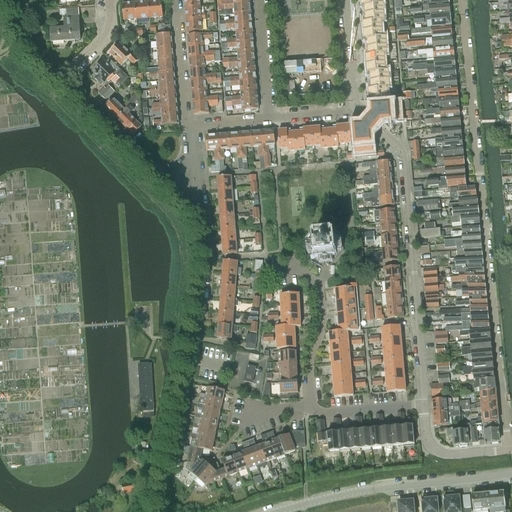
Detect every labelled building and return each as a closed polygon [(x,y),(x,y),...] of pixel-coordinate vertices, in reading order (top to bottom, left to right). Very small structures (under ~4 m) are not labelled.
[(185,0),(186,8),(201,7),(200,0),(185,0)] [(364,6),(365,22),(381,21),(384,21),(383,3),(380,4),(379,0),(360,0),(361,6),(364,6)] [(509,5),(510,12),(511,12),(511,3),(507,3),(507,1),(502,1),(503,6),(509,5)] [(148,3),(150,19),(163,17),(162,2),(148,3)] [(136,4),(137,20),(150,19),(148,3),(136,4)] [(124,21),(137,20),(136,4),(123,5),(124,21)] [(219,6),(219,11),(235,10),(235,15),(251,14),(250,4),(219,6)] [(430,12),(430,17),(450,15),(449,4),(430,6),(410,8),(411,14),(423,13),(423,12),(430,12)] [(186,8),(187,21),(201,19),(201,7),(186,8)] [(226,21),(227,24),(252,23),(251,14),(235,15),(235,20),(226,21)] [(431,21),(432,28),(451,26),(450,15),(430,17),(414,18),(415,25),(425,24),(425,22),(431,21)] [(51,30),(52,42),(81,40),(79,17),(65,18),(65,29),(51,30)] [(187,21),(187,32),(202,31),(201,19),(187,21)] [(503,19),(504,25),(510,24),(511,30),(511,29),(511,21),(508,21),(508,19),(503,19)] [(362,22),(363,39),(366,39),(382,37),(381,21),(365,22),(362,22)] [(236,29),(236,34),(252,33),(252,23),(227,24),(227,30),(236,29)] [(412,35),(416,35),(432,33),(432,39),(452,37),(451,26),(432,28),(411,30),(412,35)] [(188,35),(189,47),(204,46),(203,40),(213,40),(213,38),(217,38),(217,33),(188,35)] [(237,40),(221,41),(222,44),(253,42),(252,33),(236,34),(237,40)] [(511,36),(501,37),(502,43),(511,41),(511,33),(511,34),(511,36)] [(156,36),(157,48),(173,47),(172,35),(156,36)] [(367,51),(367,52),(367,53),(368,56),(383,55),(386,54),(385,37),(382,37),(366,39),(367,51)] [(407,41),(408,48),(427,46),(427,45),(433,44),(433,49),(453,47),(452,37),(432,39),(410,41),(407,41)] [(222,44),(222,52),(229,51),(228,49),(237,48),(238,53),(254,52),(253,42),(222,44)] [(119,45),(112,53),(109,55),(122,67),(128,60),(134,66),(138,61),(131,53),(129,55),(127,53),(119,45)] [(189,47),(189,58),(220,56),(220,51),(204,52),(204,46),(189,47)] [(157,48),(158,61),(174,60),(173,47),(157,48)] [(418,56),(426,56),(426,55),(434,54),(434,60),(454,58),(453,47),(433,49),(433,50),(417,51),(418,56)] [(238,59),(222,60),(223,64),(255,62),(254,52),(238,53),(238,59)] [(365,57),(366,73),(369,73),(384,71),(383,55),(368,56),(365,57)] [(189,58),(190,70),(205,69),(204,63),(215,62),(215,63),(220,62),(220,56),(189,58)] [(413,71),(420,71),(454,68),(454,58),(434,60),(435,64),(427,65),(427,64),(413,66),(413,71)] [(105,84),(109,80),(119,89),(128,78),(109,59),(105,63),(103,62),(92,72),(97,76),(94,79),(99,84),(102,81),(105,84)] [(158,61),(159,69),(159,73),(155,73),(155,69),(147,70),(148,74),(149,74),(175,72),(174,60),(158,61)] [(223,64),(223,69),(239,67),(239,73),(255,72),(255,62),(223,64)] [(436,74),(436,79),(455,78),(454,68),(420,71),(420,76),(436,74)] [(190,70),(191,81),(220,79),(220,74),(205,75),(205,69),(190,70)] [(370,89),(386,88),(388,88),(387,70),(384,71),(369,73),(370,89)] [(149,74),(149,78),(158,78),(159,82),(175,81),(175,72),(149,74)] [(239,77),(224,79),(224,84),(256,82),(255,72),(239,73),(239,77)] [(437,84),(423,85),(416,86),(416,91),(419,91),(456,87),(455,78),(436,79),(437,84)] [(191,81),(192,92),(207,91),(206,85),(221,84),(220,79),(191,81)] [(151,87),(151,92),(176,89),(175,81),(159,82),(159,86),(151,87)] [(224,84),(224,88),(240,87),(240,92),(257,91),(256,82),(224,84)] [(439,94),(440,99),(457,98),(456,87),(419,91),(419,96),(439,94)] [(104,89),(101,92),(107,98),(113,92),(109,88),(106,91),(104,89)] [(367,89),(368,105),(387,104),(386,88),(370,89),(367,89)] [(160,95),(160,100),(177,98),(176,89),(151,92),(151,96),(160,95)] [(192,92),(193,103),(222,101),(221,96),(207,97),(207,91),(192,92)] [(241,97),(225,98),(225,103),(232,102),(257,100),(257,91),(240,92),(241,97)] [(101,92),(95,98),(101,104),(107,98),(101,92)] [(105,108),(117,120),(130,107),(130,106),(138,97),(135,94),(122,108),(114,100),(105,108)] [(368,105),(368,109),(370,109),(370,114),(370,115),(379,122),(399,120),(398,104),(398,103),(398,95),(394,96),(394,104),(387,104),(368,105)] [(152,105),(153,109),(177,107),(177,98),(160,100),(161,104),(152,105)] [(423,106),(427,105),(440,104),(440,109),(458,108),(457,98),(440,99),(423,101),(423,106)] [(242,106),(242,111),(258,110),(257,100),(232,102),(232,107),(242,106)] [(193,103),(194,115),(208,114),(208,107),(215,106),(216,113),(223,112),(222,101),(193,103)] [(129,131),(134,136),(141,128),(141,126),(143,124),(142,116),(136,121),(129,115),(134,110),(130,107),(117,120),(129,131)] [(161,113),(161,117),(178,115),(177,107),(153,109),(153,113),(161,113)] [(426,111),(426,115),(441,114),(441,119),(459,117),(458,108),(440,109),(426,111)] [(365,120),(360,126),(361,125),(371,132),(375,128),(379,122),(370,115),(370,114),(365,120)] [(154,126),(179,124),(178,115),(161,117),(162,120),(153,121),(154,126)] [(425,126),(431,125),(442,124),(443,129),(460,127),(459,117),(441,119),(424,120),(425,126)] [(336,130),(338,145),(354,144),(352,125),(335,126),(336,130)] [(352,125),(354,144),(355,154),(347,155),(347,160),(356,159),(355,155),(361,155),(361,158),(384,156),(384,152),(372,153),(371,132),(361,125),(360,126),(356,126),(355,125),(352,125)] [(443,134),(443,139),(461,137),(460,127),(443,129),(432,130),(432,135),(443,134)] [(302,132),(305,148),(321,146),(320,131),(319,128),(302,129),(302,132)] [(320,131),(321,146),(321,149),(338,148),(338,145),(336,130),(320,131)] [(262,132),(265,168),(271,168),(270,156),(269,156),(268,146),(275,145),(273,131),(262,132)] [(305,151),(305,148),(302,132),(286,133),(286,131),(277,131),(279,150),(287,149),(288,152),(305,151)] [(258,147),(260,165),(260,169),(265,168),(262,132),(251,133),(252,147),(258,147)] [(240,134),(242,158),(246,158),(245,148),(252,147),(251,133),(240,134)] [(236,149),(238,171),(243,170),(242,166),(242,158),(240,134),(228,135),(229,150),(236,149)] [(217,136),(219,160),(224,160),(223,150),(229,150),(228,135),(217,136)] [(211,167),(212,173),(220,172),(220,167),(219,160),(217,136),(206,136),(207,152),(214,151),(215,166),(211,167)] [(435,140),(435,149),(462,147),(461,137),(443,139),(435,140)] [(436,149),(437,159),(463,157),(462,147),(435,149),(436,149)] [(437,159),(438,169),(464,167),(463,157),(437,159)] [(362,164),(362,169),(377,167),(377,172),(391,171),(390,162),(362,164)] [(447,173),(447,178),(464,176),(464,167),(438,169),(438,174),(447,173)] [(377,172),(378,176),(363,177),(363,182),(392,179),(391,171),(377,172)] [(465,186),(464,176),(447,178),(426,180),(427,187),(440,186),(439,185),(448,184),(448,188),(465,186)] [(217,178),(218,191),(232,190),(231,177),(217,178)] [(363,182),(364,186),(378,185),(379,189),(392,188),(392,179),(363,182)] [(458,194),(458,199),(476,197),(475,187),(445,190),(445,194),(450,193),(450,194),(458,194)] [(379,194),(372,194),(363,195),(364,199),(367,199),(393,197),(392,188),(379,189),(379,194)] [(218,191),(219,204),(233,203),(232,190),(218,191)] [(372,198),(364,199),(364,204),(371,203),(372,208),(380,207),(394,206),(393,197),(372,198)] [(448,205),(448,209),(453,209),(477,206),(476,197),(458,199),(459,204),(448,205)] [(417,202),(418,212),(439,210),(438,201),(417,202)] [(219,204),(220,216),(234,216),(233,203),(219,204)] [(453,213),(448,213),(449,218),(451,217),(461,217),(478,215),(477,206),(453,209),(453,213)] [(379,211),(380,224),(395,223),(394,210),(379,211)] [(260,227),(259,213),(253,214),(253,219),(251,219),(252,227),(260,227)] [(461,217),(451,217),(452,224),(461,224),(461,228),(479,226),(479,225),(478,215),(461,217)] [(220,216),(221,230),(235,228),(234,216),(220,216)] [(380,224),(381,237),(396,236),(395,223),(380,224)] [(455,233),(451,233),(452,236),(480,234),(480,230),(479,226),(461,228),(462,232),(455,233)] [(221,230),(222,243),(236,241),(235,228),(221,230)] [(420,231),(421,239),(441,237),(441,229),(435,230),(426,231),(420,231)] [(330,242),(328,240),(327,232),(318,233),(319,241),(318,243),(309,244),(310,253),(319,252),(320,253),(321,262),(330,261),(329,252),(331,250),(339,250),(338,241),(330,242)] [(454,240),(444,241),(445,245),(481,242),(480,234),(452,236),(452,237),(462,236),(462,240),(454,240)] [(381,237),(382,249),(397,248),(396,236),(381,237)] [(222,243),(223,255),(237,254),(236,241),(222,243)] [(464,247),(464,251),(482,249),(481,242),(445,245),(445,249),(464,247)] [(382,249),(383,262),(399,261),(397,248),(382,249)] [(457,252),(458,259),(482,257),(482,249),(464,251),(457,252)] [(456,268),(457,268),(480,266),(483,266),(482,257),(458,259),(455,259),(456,268)] [(224,261),(223,274),(237,276),(238,263),(224,261)] [(251,274),(251,277),(261,278),(262,272),(263,262),(255,261),(254,272),(256,272),(256,275),(251,274)] [(458,270),(451,270),(452,274),(460,274),(484,272),(483,266),(480,266),(457,268),(458,270)] [(384,268),(385,281),(400,280),(399,267),(384,268)] [(460,277),(455,278),(450,278),(451,282),(455,282),(461,282),(485,280),(484,272),(460,274),(460,277)] [(223,274),(222,287),(260,290),(261,278),(251,277),(251,279),(255,279),(254,285),(252,284),(252,288),(236,287),(237,276),(223,274)] [(424,277),(425,285),(438,284),(437,276),(424,277)] [(385,281),(386,294),(401,293),(400,280),(385,281)] [(452,291),(462,291),(480,289),(486,289),(485,280),(461,282),(461,286),(452,287),(452,291)] [(425,285),(426,293),(439,292),(438,284),(425,285)] [(335,290),(336,300),(358,298),(357,285),(343,286),(343,289),(335,290)] [(222,287),(221,300),(234,301),(234,300),(235,289),(260,291),(260,290),(222,287)] [(469,298),(486,297),(486,289),(480,289),(462,291),(462,299),(469,298)] [(426,293),(426,301),(438,300),(438,299),(442,299),(441,294),(438,294),(438,293),(439,292),(426,293)] [(386,294),(387,307),(402,305),(401,293),(386,294)] [(280,295),(281,306),(300,306),(299,294),(280,295)] [(469,305),(480,304),(487,303),(486,297),(469,298),(469,302),(456,303),(456,307),(469,305)] [(336,300),(337,311),(359,309),(358,298),(336,300)] [(221,300),(219,313),(233,314),(234,306),(237,307),(238,300),(234,300),(234,301),(221,300)] [(426,301),(427,308),(427,309),(439,308),(438,300),(426,301)] [(439,316),(470,315),(488,313),(487,303),(480,304),(469,305),(470,309),(470,310),(439,311),(439,316)] [(387,307),(388,320),(403,318),(402,305),(387,307)] [(281,306),(281,318),(300,317),(300,306),(281,306)] [(337,311),(338,322),(359,320),(359,309),(337,311)] [(218,315),(217,324),(218,324),(219,324),(219,325),(232,327),(233,314),(219,313),(219,315),(218,315)] [(443,323),(471,322),(480,321),(489,320),(488,313),(470,315),(471,317),(443,318),(443,323)] [(281,318),(282,327),(295,328),(301,327),(300,317),(281,318)] [(338,322),(339,332),(348,332),(360,331),(359,320),(338,322)] [(471,326),(454,327),(445,328),(445,332),(471,330),(480,330),(490,329),(489,320),(480,321),(471,322),(471,326)] [(217,328),(216,337),(218,337),(217,338),(231,339),(232,327),(219,325),(218,328),(217,328)] [(276,328),(277,339),(295,338),(295,328),(282,327),(276,328)] [(381,329),(382,340),(401,338),(400,327),(381,329)] [(461,353),(491,350),(489,330),(471,332),(471,330),(459,331),(460,337),(468,336),(468,335),(471,334),(472,342),(472,349),(470,349),(468,349),(468,348),(461,348),(461,353)] [(329,333),(330,345),(349,343),(348,332),(339,332),(329,333)] [(448,344),(447,336),(447,332),(435,332),(435,337),(436,345),(448,344)] [(296,349),(295,338),(277,339),(277,350),(296,349)] [(382,340),(383,351),(402,349),(401,338),(382,340)] [(330,345),(331,356),(350,354),(349,343),(330,345)] [(444,347),(436,347),(436,355),(445,354),(444,347)] [(383,351),(384,361),(403,360),(402,349),(383,351)] [(462,357),(463,356),(470,356),(470,354),(471,354),(472,361),(492,359),(491,350),(461,353),(462,357)] [(279,353),(279,363),(297,363),(296,352),(279,353)] [(331,356),(332,366),(350,364),(350,354),(331,356)] [(472,361),(473,369),(470,369),(470,367),(465,368),(463,368),(463,372),(480,370),(493,369),(492,359),(472,361)] [(384,361),(385,372),(404,370),(403,360),(384,361)] [(279,363),(279,374),(297,373),(297,363),(279,363)] [(449,363),(437,364),(438,372),(450,371),(449,363)] [(332,366),(333,376),(351,375),(350,364),(332,366)] [(142,413),(154,412),(151,366),(139,366),(142,413)] [(256,368),(248,366),(244,382),(252,384),(256,368)] [(463,376),(465,376),(472,375),(472,374),(473,374),(473,381),(475,381),(494,379),(493,369),(480,370),(463,372),(463,376)] [(385,372),(386,382),(405,381),(404,370),(385,372)] [(279,374),(280,384),(297,383),(297,373),(279,374)] [(333,376),(334,387),(352,385),(351,375),(333,376)] [(438,377),(439,382),(439,384),(450,383),(449,376),(438,377)] [(475,393),(479,393),(482,392),(495,390),(494,379),(475,381),(476,388),(474,388),(475,393)] [(386,382),(387,393),(406,392),(405,381),(386,382)] [(199,398),(205,400),(205,398),(223,402),(225,392),(220,391),(221,385),(209,382),(206,395),(200,394),(199,398)] [(284,394),(284,400),(297,400),(297,394),(298,394),(297,383),(280,384),(280,394),(284,394)] [(334,387),(335,398),(353,396),(352,385),(334,387)] [(431,385),(432,395),(432,397),(444,396),(443,385),(431,385)] [(476,399),(476,404),(497,400),(496,390),(495,390),(482,392),(483,399),(476,399)] [(197,408),(203,410),(203,408),(220,412),(223,402),(205,398),(205,400),(204,405),(198,404),(197,408)] [(432,401),(433,414),(434,414),(460,412),(459,408),(453,408),(453,405),(449,406),(449,400),(447,400),(432,401)] [(484,408),(484,413),(498,411),(497,400),(476,404),(477,409),(484,408)] [(195,418),(201,420),(201,418),(218,422),(220,412),(203,408),(203,410),(202,415),(196,414),(195,418)] [(478,420),(478,422),(478,425),(482,424),(499,421),(498,411),(484,413),(484,418),(478,418),(478,420)] [(433,414),(434,427),(449,426),(449,418),(460,417),(460,412),(434,414),(433,414)] [(193,428),(199,430),(199,428),(216,432),(218,422),(201,418),(201,420),(200,425),(193,424),(193,428)] [(325,434),(324,421),(317,421),(318,434),(325,434)] [(483,428),(483,434),(500,432),(499,421),(482,424),(483,428)] [(402,427),(403,445),(414,445),(413,426),(402,427)] [(471,439),(472,439),(471,426),(470,426),(467,426),(467,430),(458,431),(458,428),(447,429),(448,436),(454,436),(455,446),(460,445),(460,447),(467,446),(467,445),(469,444),(468,439),(471,439)] [(391,428),(393,446),(403,445),(402,427),(391,428)] [(190,438),(196,440),(197,438),(214,442),(216,432),(199,428),(199,430),(197,435),(191,434),(190,438)] [(380,429),(382,447),(393,446),(391,428),(380,429)] [(370,430),(371,448),(382,447),(380,429),(370,430)] [(359,431),(361,449),(371,448),(370,430),(359,431)] [(292,435),(289,436),(295,451),(301,449),(305,448),(305,444),(304,431),(292,432),(292,435)] [(348,432),(350,450),(361,449),(359,431),(348,432)] [(338,433),(339,451),(350,450),(348,432),(338,433)] [(481,446),(484,446),(487,445),(487,444),(500,442),(499,435),(500,435),(500,432),(483,434),(484,438),(480,439),(481,446)] [(328,452),(339,451),(338,433),(327,433),(328,452)] [(264,445),(260,446),(267,462),(276,459),(270,442),(268,439),(266,435),(261,437),(262,441),(263,441),(264,445)] [(289,435),(279,439),(285,455),(295,451),(289,436),(289,435)] [(190,447),(189,453),(202,456),(203,450),(212,452),(214,442),(197,438),(196,440),(197,440),(195,448),(190,447)] [(279,439),(270,442),(276,459),(285,455),(279,439)] [(245,452),(241,453),(247,470),(257,466),(251,450),(249,446),(244,448),(245,452)] [(251,450),(257,466),(267,462),(260,446),(251,450)] [(235,447),(229,449),(230,452),(230,453),(232,457),(238,473),(247,470),(241,453),(237,455),(236,451),(235,447)] [(225,469),(219,471),(222,479),(238,473),(232,457),(230,453),(230,452),(220,456),(225,469)] [(188,476),(195,482),(209,466),(201,459),(202,456),(189,453),(187,463),(191,464),(191,467),(192,469),(189,472),(190,474),(188,476)] [(209,466),(195,482),(201,488),(204,485),(205,486),(208,483),(210,484),(222,479),(219,471),(216,473),(209,466)] [(134,483),(122,486),(124,494),(135,492),(134,483)] [(496,493),(498,511),(509,511),(505,511),(505,508),(507,508),(505,492),(496,493)] [(475,511),(490,511),(489,493),(473,495),(475,511)] [(489,493),(490,511),(498,511),(496,493),(489,493)] [(460,511),(459,497),(444,499),(445,511),(460,511)] [(423,511),(438,511),(437,499),(422,501),(423,511)] [(399,508),(399,511),(414,511),(413,502),(397,504),(398,508),(399,508)]
